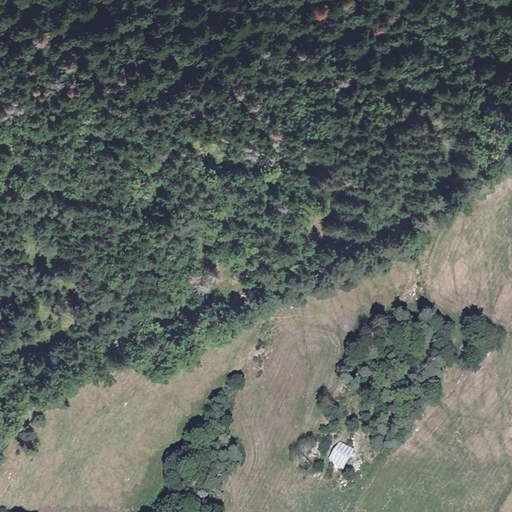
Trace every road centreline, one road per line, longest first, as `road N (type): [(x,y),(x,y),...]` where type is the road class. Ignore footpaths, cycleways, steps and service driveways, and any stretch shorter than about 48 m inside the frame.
road 1 (track): [(511,137),(392,224),(256,292),(85,348),(0,389)]
road 2 (track): [(354,242),(261,199),(0,153)]
